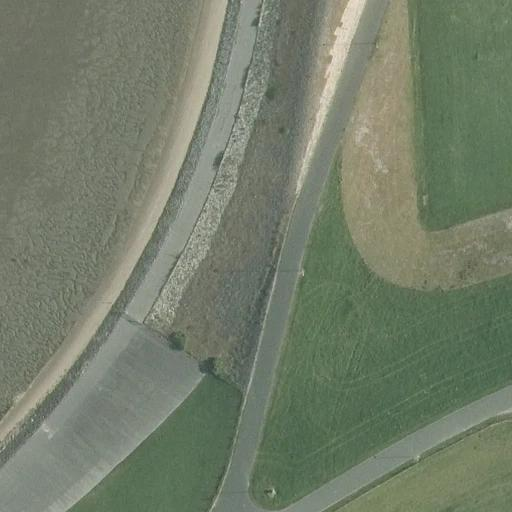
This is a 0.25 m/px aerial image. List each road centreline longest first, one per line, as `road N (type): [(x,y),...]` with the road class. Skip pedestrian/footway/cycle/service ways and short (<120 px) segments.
road 1 (track): [(0,474),(97,354),(156,259),(200,161),(243,0)]
road 2 (track): [(367,0),(303,195),(220,511)]
